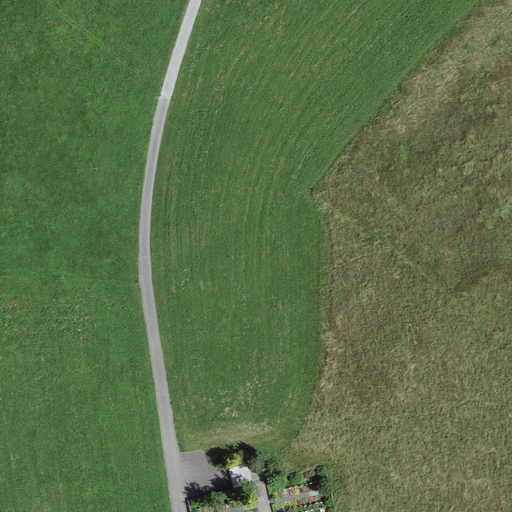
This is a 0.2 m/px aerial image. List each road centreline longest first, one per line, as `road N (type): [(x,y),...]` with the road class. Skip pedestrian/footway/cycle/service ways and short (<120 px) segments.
road 1 (unclassified): [(165,174),(160,349),(187,511)]
road 2 (track): [(209,0),(179,92),(165,174)]
